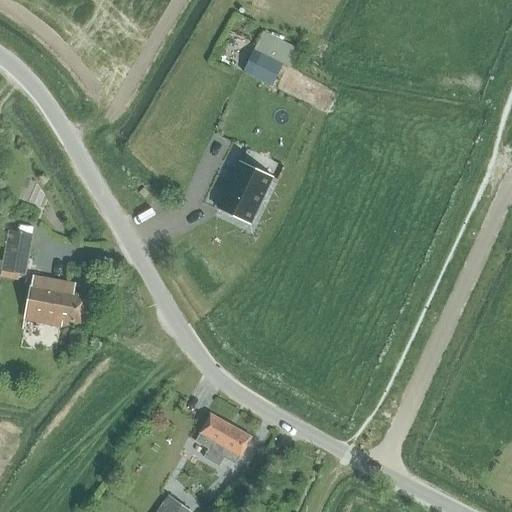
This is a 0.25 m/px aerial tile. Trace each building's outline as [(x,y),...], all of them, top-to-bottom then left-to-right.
[(246,65),(275,80),(282,65),(253,51),(246,65)] [(241,162),(219,209),(248,223),(270,176),(251,167),(241,162)] [(33,235),(8,230),(0,271),(1,271),(0,275),(0,277),(18,281),(19,275),(26,276),(33,235)] [(60,320),(82,324),(87,296),(73,294),(75,284),(33,276),(31,286),(30,286),(25,314),(24,318),(25,318),(26,314),(58,320),(57,321),(60,321),(60,320)] [(240,457),(251,438),(210,414),(199,434),(195,442),(208,449),(223,458),(235,465),(239,457),(240,457)] [(223,458),(208,449),(202,458),(218,467),(223,458)] [(155,511),(187,511),(167,496),(155,511)]
